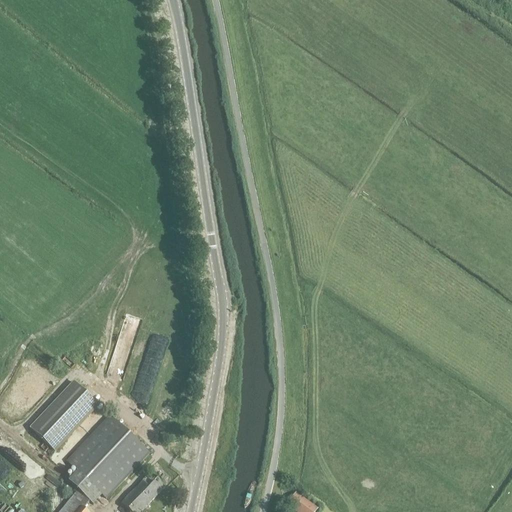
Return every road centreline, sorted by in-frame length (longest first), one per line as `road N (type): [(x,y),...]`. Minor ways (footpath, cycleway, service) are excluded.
road 1 (unclassified): [(262,511),(281,416),(275,305),(215,0)]
road 2 (tertiary): [(173,0),(221,293),(192,511)]
road 3 (track): [(406,110),(352,196),(310,321),(301,321)]
road 4 (track): [(511,434),(499,444),(431,447),(400,463),(358,511)]
road 5 (track): [(0,422),(60,475),(67,490),(58,511)]
